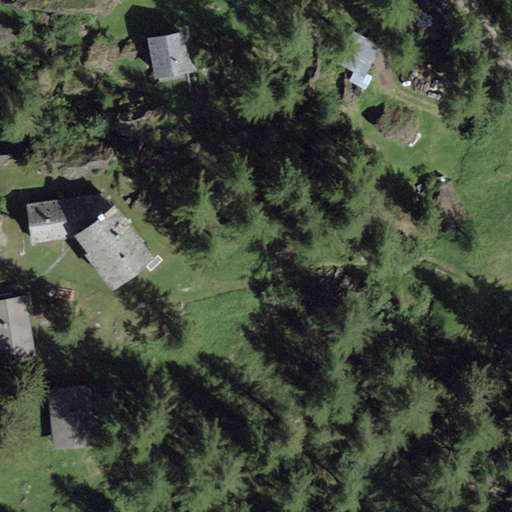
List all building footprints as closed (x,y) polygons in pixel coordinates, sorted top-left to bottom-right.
[(188,74),(182,32),(147,37),(153,79),(188,74)] [(377,47),(354,35),(340,62),(363,74),(377,47)] [(102,194),(26,205),(31,244),(75,238),(86,254),(83,256),(113,292),(153,259),(141,244),(144,242),(102,194)] [(0,362),(35,357),(24,297),(0,300),(0,362)] [(85,389),(48,393),(53,448),(90,445),(85,389)]
